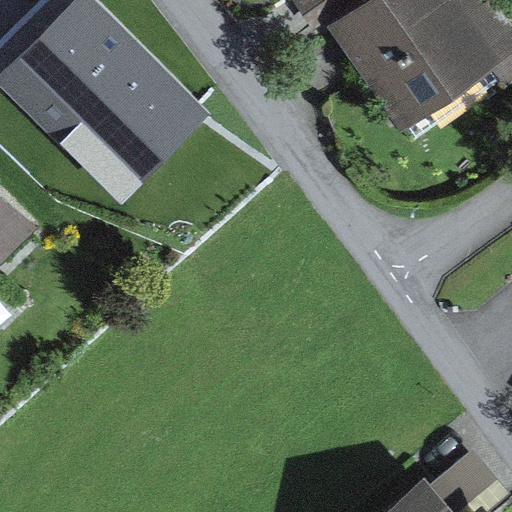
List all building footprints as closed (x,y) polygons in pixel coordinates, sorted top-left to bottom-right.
[(48,0),(0,48),(0,78),(50,128),(142,35),(107,0),(48,0)] [(511,38),(484,0),(381,0),(345,26),(408,116),(511,41),(511,38)] [(173,137),(142,172),(174,199),(204,165),(173,137)] [(0,243),(34,209),(0,176),(0,243)] [(485,511),(440,459),(377,511),(485,511)]
